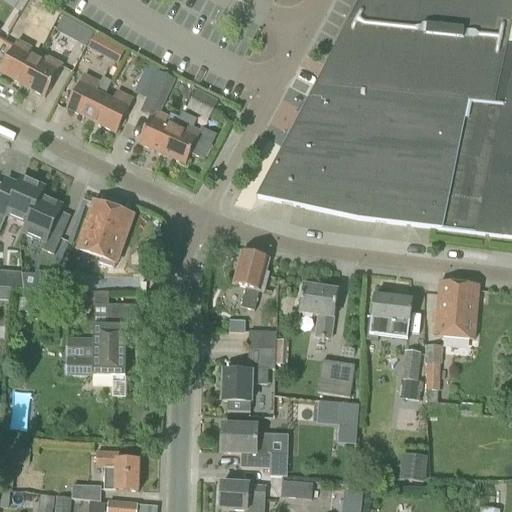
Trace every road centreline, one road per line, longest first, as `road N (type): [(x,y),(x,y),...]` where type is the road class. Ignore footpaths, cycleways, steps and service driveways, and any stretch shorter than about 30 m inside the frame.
road 1 (residential): [(177,511),(181,262),(210,211)]
road 2 (residential): [(210,211),(511,270)]
road 3 (residential): [(210,211),(97,168),(0,118)]
road 4 (residential): [(112,0),(275,91)]
road 5 (residential): [(210,211),(275,91)]
